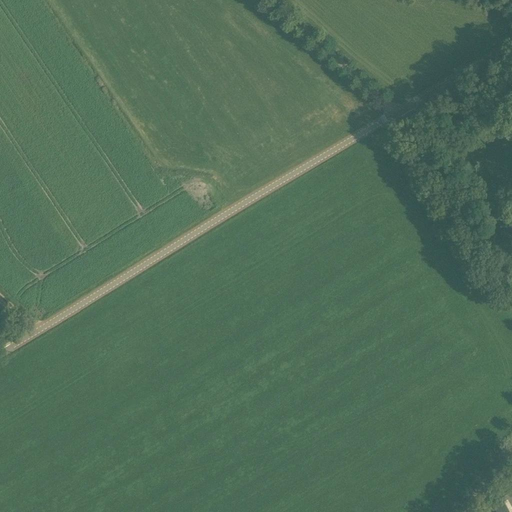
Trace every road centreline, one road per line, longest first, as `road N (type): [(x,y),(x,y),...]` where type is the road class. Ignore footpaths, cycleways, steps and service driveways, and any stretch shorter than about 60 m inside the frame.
road 1 (tertiary): [(0,352),(398,112)]
road 2 (unknown): [(269,0),(398,112),(511,138)]
road 3 (unclassified): [(511,290),(398,112)]
road 4 (tertiary): [(398,112),(511,45)]
